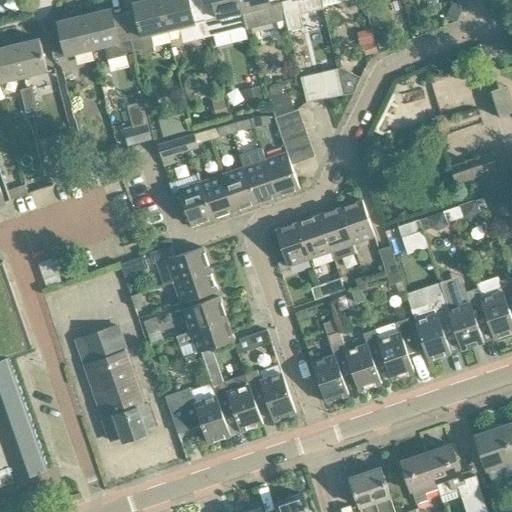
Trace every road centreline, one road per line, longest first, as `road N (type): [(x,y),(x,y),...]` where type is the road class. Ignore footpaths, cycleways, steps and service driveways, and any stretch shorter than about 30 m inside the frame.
road 1 (residential): [(251,224),(307,208),(389,69),(482,16),(476,0)]
road 2 (unclassified): [(104,511),(10,232),(0,236)]
road 3 (residential): [(322,439),(251,224)]
road 4 (unclassified): [(110,511),(322,439)]
road 5 (unclassified): [(322,439),(511,373)]
road 6 (residential): [(251,224),(182,243),(152,160)]
